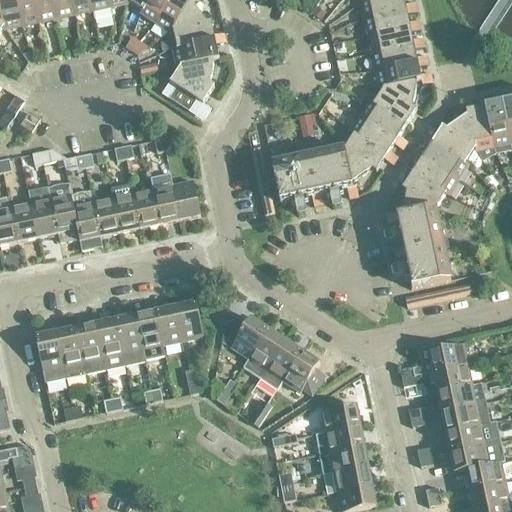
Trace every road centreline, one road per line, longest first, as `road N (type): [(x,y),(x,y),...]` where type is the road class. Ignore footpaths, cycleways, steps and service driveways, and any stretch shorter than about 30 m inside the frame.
road 1 (residential): [(59,511),(42,433),(27,424),(5,327),(8,301),(26,288),(229,257)]
road 2 (residential): [(229,257),(213,170),(250,93),(242,32)]
road 3 (residential): [(380,342),(355,343),(229,257)]
road 4 (residential): [(415,511),(380,342)]
road 5 (residential): [(511,315),(380,342)]
